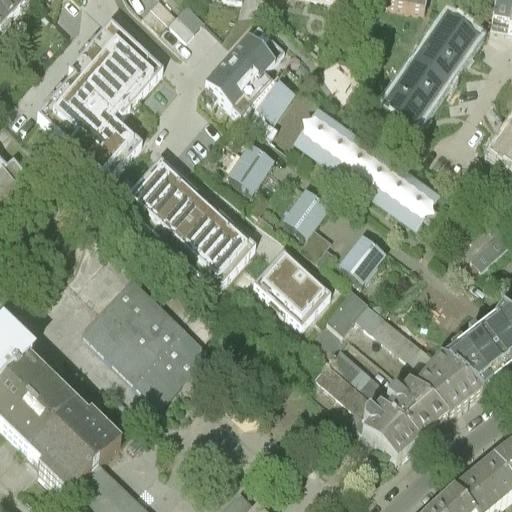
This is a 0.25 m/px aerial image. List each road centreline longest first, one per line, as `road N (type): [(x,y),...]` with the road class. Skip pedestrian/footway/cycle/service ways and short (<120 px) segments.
road 1 (residential): [(186,99),(181,161),(191,181),(333,295)]
road 2 (residential): [(401,511),(511,415)]
road 3 (residential): [(116,6),(25,109)]
